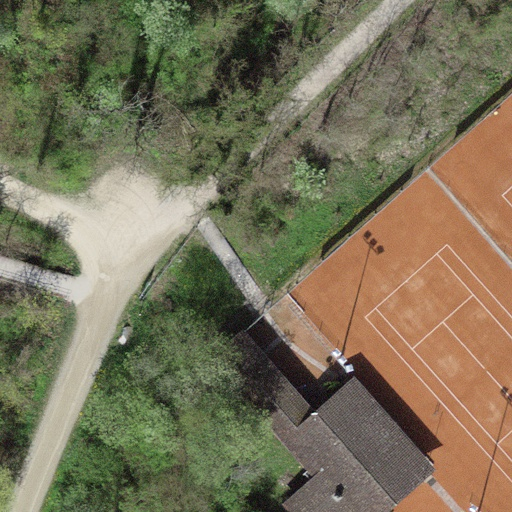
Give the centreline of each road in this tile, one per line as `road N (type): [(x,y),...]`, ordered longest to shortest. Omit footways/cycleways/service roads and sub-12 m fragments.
road 1 (unclassified): [(388,0),(130,261),(19,511)]
road 2 (track): [(130,261),(0,193)]
